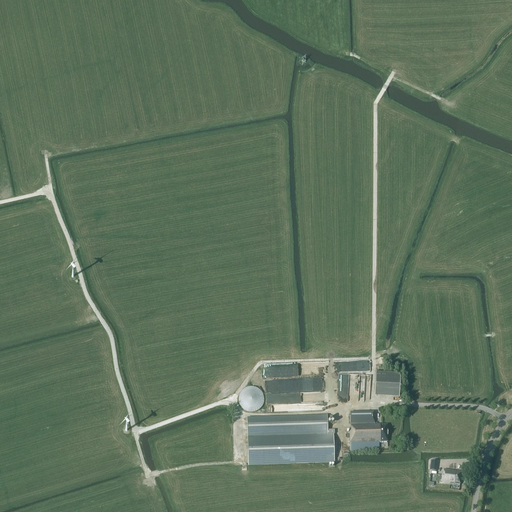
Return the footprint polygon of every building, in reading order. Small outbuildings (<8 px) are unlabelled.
[(399,398),(400,373),(375,372),(374,397),(399,398)] [(338,374),(338,384),(348,384),(348,377),(353,377),(353,374),(338,374)] [(256,388),(254,388),(253,387),(252,387),(251,387),(250,387),(249,387),(248,388),(247,388),(246,388),(245,389),(244,389),(243,390),(242,391),(242,392),(241,392),(241,393),(240,394),(240,395),(239,395),(239,396),(239,397),(239,398),(239,399),(238,400),(239,401),(239,402),(239,403),(239,404),(239,405),(240,406),(241,407),(241,408),(242,409),(243,410),(244,411),(245,411),(246,412),(247,412),(248,412),(249,412),(250,413),(251,413),(252,413),(253,413),(254,412),(255,412),(256,412),(257,411),(258,411),(259,410),(260,409),(261,408),(262,407),(262,406),(263,406),(263,405),(263,404),(263,403),(264,403),(264,402),(264,401),(264,400),(264,399),(264,398),(263,397),(263,396),(263,395),(262,394),(262,393),(261,393),(261,392),(261,391),(260,391),(259,390),(258,389),(257,389),(256,388)] [(387,431),(387,425),(380,425),(380,424),(375,424),(375,412),(350,413),(350,425),(350,430),(349,430),(350,444),(381,443),(381,442),(387,442),(387,436),(387,431)] [(334,448),(334,442),(333,434),(334,434),(334,430),(327,430),(327,416),(247,418),(248,450),(248,466),(295,465),(295,464),(334,462),(334,448)] [(460,485),(462,472),(444,469),(443,474),(443,473),(442,483),(460,485)]
